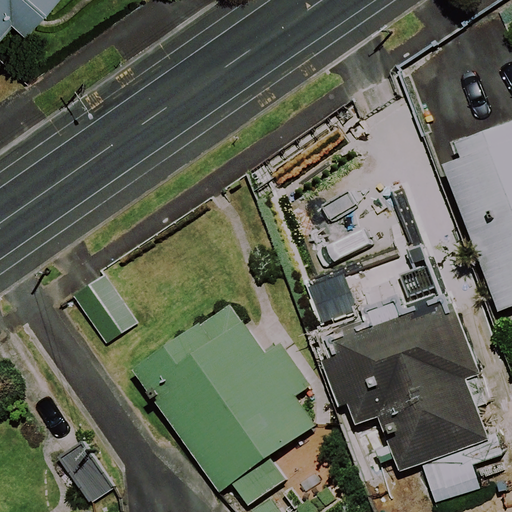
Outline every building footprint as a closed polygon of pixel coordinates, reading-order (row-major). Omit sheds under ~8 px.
[(0,0),(0,30),(6,24),(20,37),(54,0),(0,0)] [(511,310),(511,130),(464,147),(469,161),(450,168),(502,314),(511,310)] [(349,217),(337,183),(280,204),(292,238),(349,217)] [(139,326),(107,278),(70,302),(102,350),(139,326)] [(218,493),(228,486),(242,506),(283,478),(269,458),(312,428),(290,396),(308,384),(285,351),(264,365),(226,311),(136,373),(166,417),(218,493)] [(484,451),(452,313),(333,341),(366,479),(484,451)] [(108,494),(81,454),(58,469),(85,510),(108,494)]
